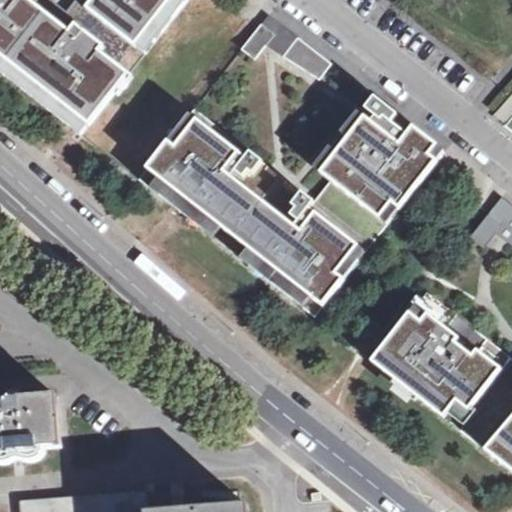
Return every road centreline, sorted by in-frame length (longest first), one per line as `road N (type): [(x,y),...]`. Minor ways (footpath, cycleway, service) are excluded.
road 1 (residential): [(0,165),(397,511)]
road 2 (residential): [(314,0),(507,151)]
